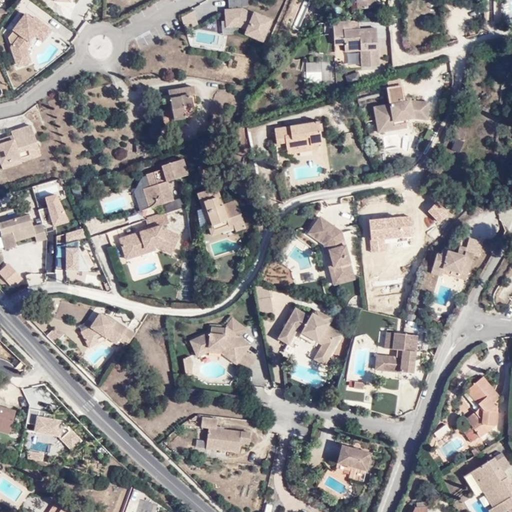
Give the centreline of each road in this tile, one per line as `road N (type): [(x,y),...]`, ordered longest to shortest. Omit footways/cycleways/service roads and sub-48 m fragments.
road 1 (residential): [(465,49),(417,171),(292,201),(278,213),(244,286),(209,310),(148,310),(64,287),(0,306)]
road 2 (secondary): [(205,511),(0,311)]
road 3 (residential): [(417,435),(288,410)]
road 4 (residential): [(465,49),(407,60),(394,53),(392,0)]
